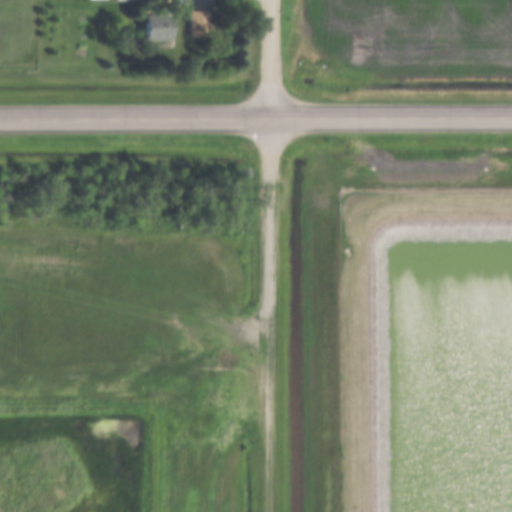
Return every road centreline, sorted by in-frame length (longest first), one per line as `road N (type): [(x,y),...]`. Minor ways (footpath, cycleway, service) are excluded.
road 1 (track): [(511,198),(386,200),(354,221),(344,252),(346,511)]
road 2 (track): [(268,118),(267,511)]
road 3 (secondary): [(0,119),(268,118)]
road 4 (secondary): [(511,117),(268,118)]
